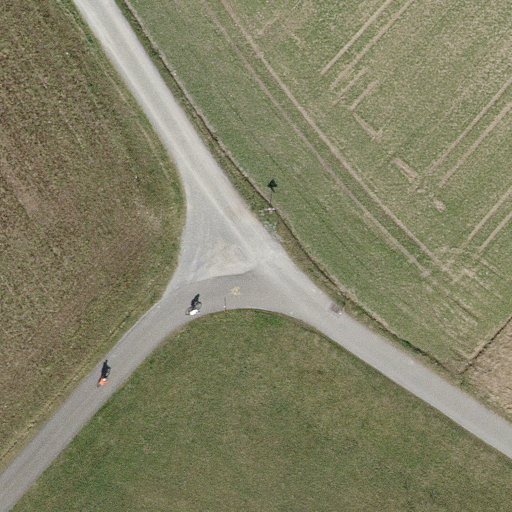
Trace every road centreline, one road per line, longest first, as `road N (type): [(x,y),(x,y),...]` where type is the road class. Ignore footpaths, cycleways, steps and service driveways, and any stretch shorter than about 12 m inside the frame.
road 1 (track): [(241,253),(148,332),(0,496)]
road 2 (track): [(511,441),(241,253)]
road 3 (track): [(241,253),(196,165),(89,0)]
